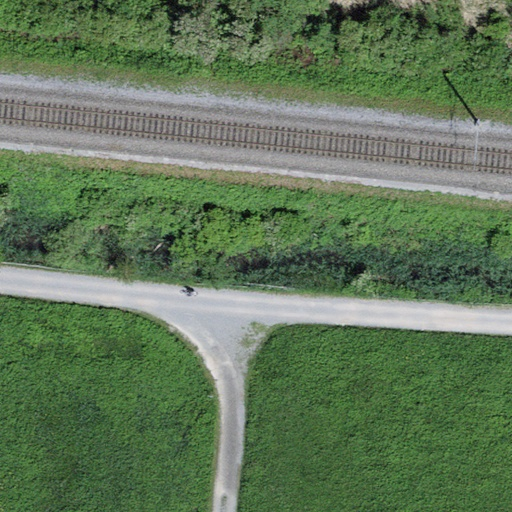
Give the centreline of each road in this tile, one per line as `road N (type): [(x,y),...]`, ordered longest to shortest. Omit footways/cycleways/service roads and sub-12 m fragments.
road 1 (track): [(0,283),(235,308),(511,324)]
road 2 (track): [(227,511),(235,308)]
